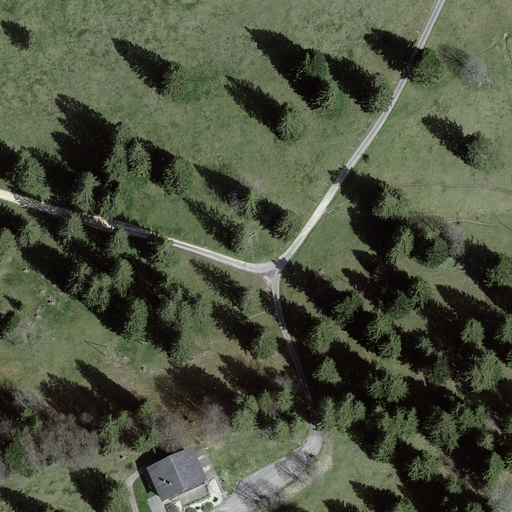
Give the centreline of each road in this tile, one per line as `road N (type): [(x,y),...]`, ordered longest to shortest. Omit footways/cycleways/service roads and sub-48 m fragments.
road 1 (track): [(313,448),(320,426),(287,339),(275,275),(0,195)]
road 2 (unclassified): [(444,0),(394,98),(275,275)]
